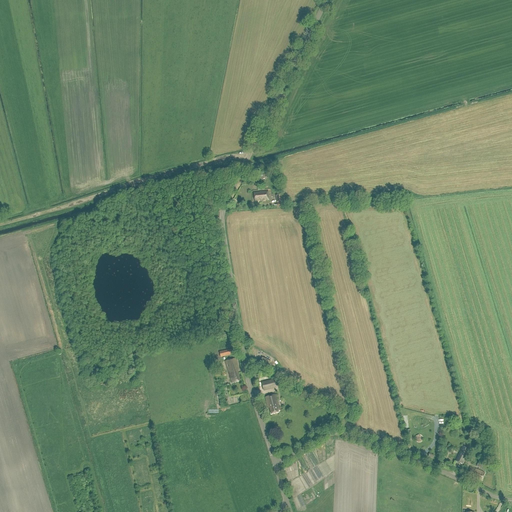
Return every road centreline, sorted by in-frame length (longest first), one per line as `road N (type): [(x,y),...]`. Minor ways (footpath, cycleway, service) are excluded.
road 1 (tertiary): [(275,464),(243,361),(221,213),(326,0)]
road 2 (track): [(248,154),(0,224)]
road 3 (unclassified): [(275,464),(338,433),(511,499)]
